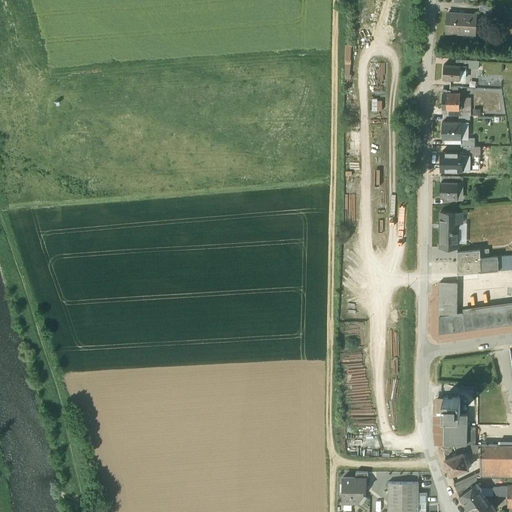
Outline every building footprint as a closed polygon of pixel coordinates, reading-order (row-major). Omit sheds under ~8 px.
[(477,14),(448,13),(446,33),(464,34),(464,31),(475,32),(475,35),(477,14)] [(461,65),(460,70),(466,70),(466,67),(480,68),(480,61),(457,60),(456,65),(461,65)] [(444,64),(443,79),(460,81),(460,70),(461,65),(456,65),(444,64)] [(442,110),(448,110),(460,110),(460,101),(460,93),(442,92),(442,110)] [(388,98),(371,98),(371,109),(387,110),(388,98)] [(448,116),(459,116),(470,116),(471,116),(471,101),(460,101),(460,110),(448,110),(448,116)] [(459,123),(442,123),(442,140),(462,140),(462,138),(462,123),(459,123)] [(462,140),(461,147),(474,147),(474,138),(462,138),(462,140)] [(441,170),(448,170),(461,171),(461,153),(461,151),(442,151),(441,170)] [(453,182),(441,182),(441,198),(449,198),(449,201),(458,201),(458,183),(453,182)] [(462,212),(440,212),(440,248),(458,248),(458,223),(462,223),(462,212)] [(458,260),(481,258),(480,250),(458,251),(458,260)] [(481,272),(511,268),(511,256),(481,258),(481,272)] [(459,273),(481,272),(481,258),(458,260),(459,273)] [(439,282),(439,316),(458,313),(458,282),(439,282)] [(511,306),(463,312),(466,330),(511,324),(511,306)] [(439,334),(466,330),(463,312),(458,313),(439,316),(439,334)] [(460,397),(443,397),(443,414),(460,414),(460,397)] [(460,414),(443,414),(443,444),(453,444),(467,445),(467,426),(467,414),(460,414)] [(476,427),(467,426),(467,445),(468,445),(476,445),(476,427)] [(467,445),(453,444),(456,454),(463,452),(464,453),(466,452),(467,453),(468,445),(467,445)] [(508,445),(481,445),(481,477),(508,477),(508,445)] [(456,454),(445,458),(451,474),(469,468),(465,458),(468,457),(467,453),(466,452),(464,453),(463,452),(456,454)] [(454,483),(459,495),(476,482),(477,476),(477,473),(454,483)] [(356,477),(343,477),(343,502),(353,502),(358,502),(363,494),(363,490),(366,490),(366,478),(366,477),(356,477)] [(418,511),(418,502),(418,482),(388,481),(388,511),(418,511)] [(476,482),(459,495),(469,508),(484,497),(485,496),(482,492),(481,490),(482,490),(476,482)] [(482,492),(485,496),(486,496),(493,496),(501,496),(507,496),(508,487),(493,487),(493,492),(482,492)] [(484,497),(469,508),(471,511),(491,511),(496,509),(491,502),(490,502),(487,498),(485,499),(484,497)] [(418,502),(418,511),(426,511),(426,502),(418,502)]
